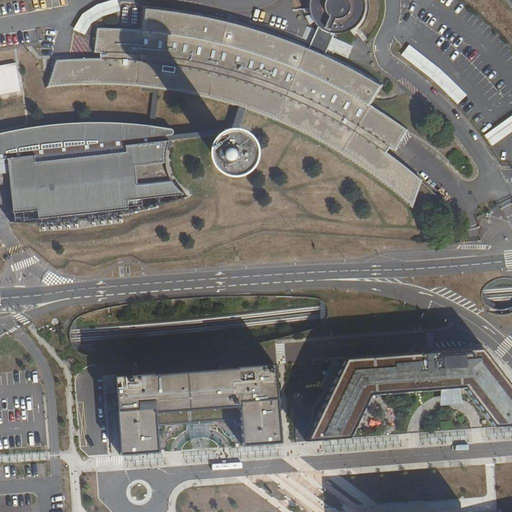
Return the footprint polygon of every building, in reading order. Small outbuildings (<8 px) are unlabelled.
[(317,26),(318,27),(307,50),(276,38),(255,31),(230,24),(206,18),(183,14),(145,9),(143,30),(97,29),(94,53),(99,53),(100,59),(74,60),(56,61),(48,87),(68,85),(105,84),(138,85),(163,89),(196,94),(220,100),(246,108),(284,123),(319,140),(353,160),(375,176),(395,192),(412,206),(420,180),(403,166),(385,153),(389,148),(394,151),(406,130),(367,104),(379,86),(346,67),(324,57),(334,34),(340,34),(349,31),(356,26),(361,19),(364,10),(363,2),(362,0),(309,0),(309,3),(309,11),(311,20),(317,26)] [(0,96),(3,96),(13,94),(17,93),(22,93),(19,63),(7,65),(0,67),(0,66),(0,96)] [(246,108),(239,106),(231,129),(230,134),(227,143),(228,143),(232,144),(234,145),(246,108)] [(0,184),(9,184),(13,212),(15,222),(11,222),(11,223),(38,223),(80,221),(108,217),(151,208),(187,197),(187,196),(181,198),(181,195),(183,195),(176,188),(172,183),(169,179),(166,169),(165,164),(165,158),(165,154),(166,148),(168,141),(166,141),(165,136),(171,135),(173,134),(173,132),(173,131),(171,130),(154,127),(149,126),(123,124),(97,123),(75,123),(52,125),(28,128),(1,134),(0,133),(0,184)] [(231,129),(165,136),(166,141),(230,134),(231,129)] [(213,175),(221,178),(229,179),(237,177),(244,172),(249,165),(251,157),(251,149),(248,141),(243,135),(235,131),(229,129),(223,129),(217,131),(212,134),(207,138),(204,144),(202,150),(202,156),(203,162),(207,169),(213,175)] [(511,426),(511,385),(483,348),(344,358),(303,442),(346,438),(368,394),(465,387),(497,427),(511,426)] [(276,393),(274,366),(105,378),(107,406),(111,457),(150,454),(147,413),(237,406),(241,447),(280,444),(276,393)]
